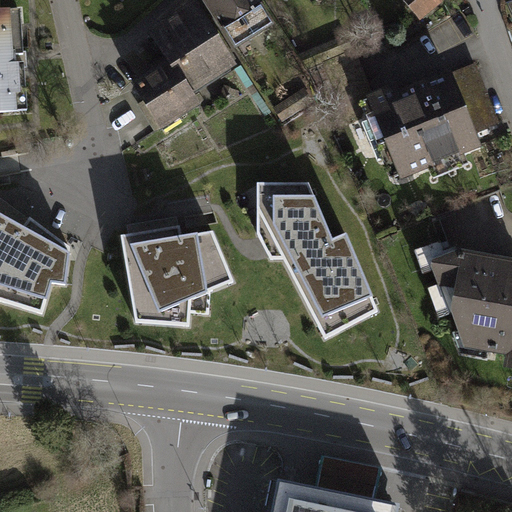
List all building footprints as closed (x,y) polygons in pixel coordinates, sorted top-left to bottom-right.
[(255,0),(216,0),(204,8),(235,60),(276,35),(255,0)] [(311,0),(322,9),(330,0),(311,0)] [(436,0),(408,0),(403,5),(421,24),(442,6),(436,0)] [(196,12),(148,42),(168,74),(176,87),(184,82),(198,104),(238,79),(196,12)] [(0,117),(27,116),(25,58),(24,15),(0,15),(0,117)] [(327,20),(309,26),(316,43),(333,36),(327,20)] [(350,131),(374,121),(370,110),(375,108),(350,41),(318,53),(350,131)] [(479,70),(449,82),(474,142),(503,131),(479,70)] [(176,87),(168,74),(139,92),(147,105),(136,112),(159,150),(208,121),(198,104),(184,82),(176,87)] [(449,82),(448,78),(375,108),(370,110),(374,121),(404,194),(482,162),(474,142),(449,82)] [(220,93),(217,105),(233,110),(236,98),(220,93)] [(309,184),(258,184),(257,235),(270,235),(318,326),(372,298),(346,235),(333,241),(309,184)] [(0,293),(47,307),(52,289),(66,291),(71,250),(30,215),(15,232),(0,223),(0,293)] [(180,227),(121,237),(136,323),(189,327),(191,300),(234,283),(213,232),(181,238),(180,227)] [(511,270),(462,262),(430,274),(464,364),(511,370),(511,270)] [(268,511),(401,511),(404,500),(276,476),(268,511)]
